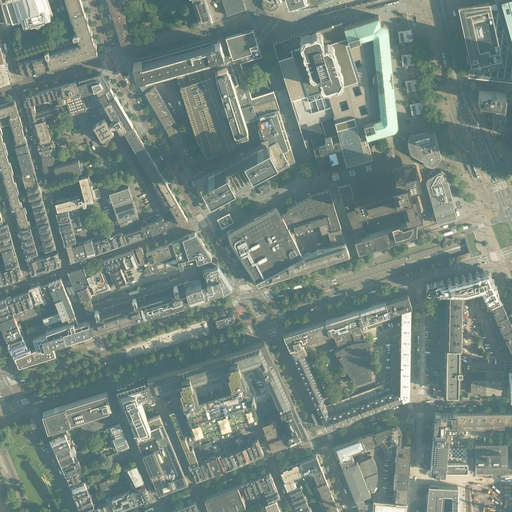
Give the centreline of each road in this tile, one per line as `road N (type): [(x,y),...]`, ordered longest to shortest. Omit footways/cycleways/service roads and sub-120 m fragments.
road 1 (secondary): [(506,214),(323,275),(317,284)]
road 2 (secondary): [(511,226),(317,284)]
road 3 (secondary): [(324,296),(511,235)]
road 4 (residential): [(63,269),(19,90)]
road 5 (secondary): [(251,299),(153,325),(94,351)]
road 6 (residential): [(223,256),(146,126)]
road 7 (residential): [(106,376),(157,504)]
road 8 (residential): [(75,511),(55,470),(5,406)]
road 9 (secondary): [(146,363),(265,321)]
road 10 (residential): [(420,402),(414,277)]
road 11 (residential): [(79,311),(184,278),(189,267)]
road 12 (residential): [(320,440),(271,330)]
